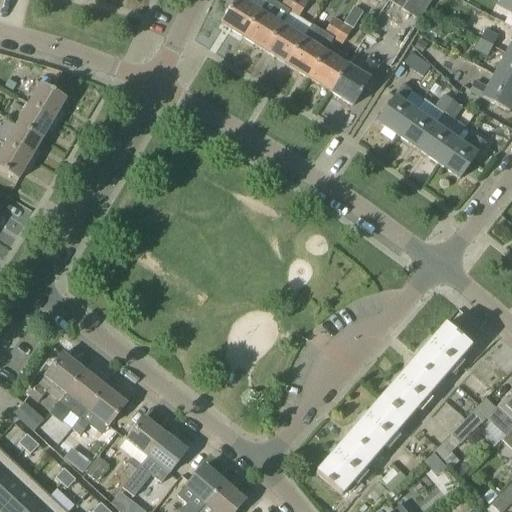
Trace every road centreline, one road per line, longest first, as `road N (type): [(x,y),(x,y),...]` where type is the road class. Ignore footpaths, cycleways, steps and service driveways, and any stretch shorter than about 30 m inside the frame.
road 1 (residential): [(438,266),(305,169),(156,84)]
road 2 (residential): [(257,470),(32,288)]
road 3 (residential): [(257,470),(438,266)]
road 4 (residential): [(32,288),(156,84)]
road 5 (residential): [(156,84),(0,43)]
